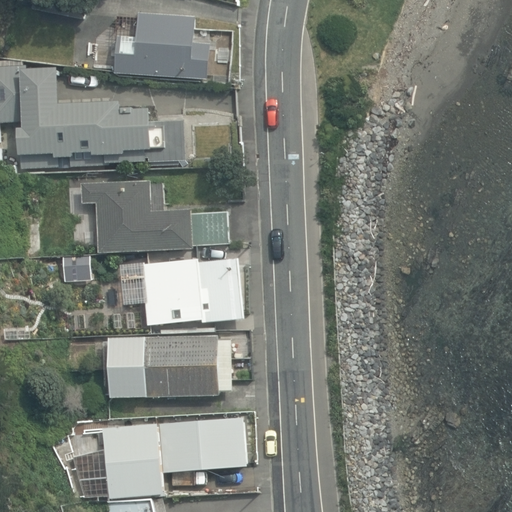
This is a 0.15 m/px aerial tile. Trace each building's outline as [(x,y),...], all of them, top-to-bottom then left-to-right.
[(35,0),(34,9),(86,20),(89,0),(35,0)] [(117,72),(210,80),(213,44),(196,43),(198,17),(141,12),(138,37),(120,36),(117,72)] [(20,127),(22,165),(189,160),(187,116),(151,118),(151,106),(120,107),(119,99),(59,101),(58,67),(27,68),(27,64),(0,64),(0,119),(26,119),(26,127),(20,127)] [(154,184),(154,180),(84,183),(84,190),(77,190),(78,216),(99,215),(100,253),(196,249),(196,245),(231,243),(229,212),(194,213),(193,210),(167,211),(166,184),(154,184)] [(27,222),(28,256),(42,255),(41,221),(27,222)] [(179,324),(180,332),(195,331),(194,322),(206,321),(206,324),(248,320),(242,260),(202,264),(202,258),(145,264),(151,327),(179,324)] [(112,339),(114,398),(222,395),(222,392),(235,392),(233,339),(222,340),(221,336),(112,339)] [(106,429),(111,498),(167,493),(165,473),(249,466),(245,417),(106,429)] [(156,511),(154,499),(110,501),(110,511),(156,511)]
